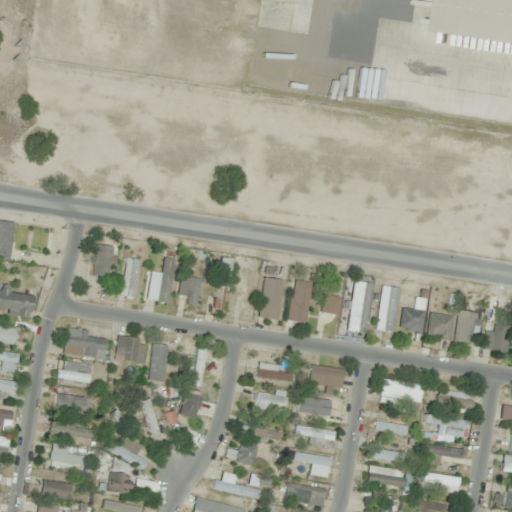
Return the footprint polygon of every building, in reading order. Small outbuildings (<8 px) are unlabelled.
[(511,0),(437,0),(434,31),(511,41),(511,0)] [(0,259),(9,260),(12,223),(0,221),(0,259)] [(111,278),(114,247),(94,245),(91,275),(111,278)] [(171,259),(161,258),(157,302),(167,303),(171,259)] [(230,259),(219,258),(218,275),(228,276),(230,259)] [(138,260),(123,259),(120,297),(135,298),(138,260)] [(195,306),(198,279),(179,277),(177,295),(186,295),(185,305),(195,306)] [(256,318),(275,321),(281,280),(262,277),(256,318)] [(213,310),(222,311),(226,281),(217,279),(213,310)] [(285,321),(303,324),(310,284),(292,281),(285,321)] [(342,324),(363,328),(372,285),(351,281),(342,324)] [(397,289),(379,286),(373,330),(391,333),(397,289)] [(0,287),(0,311),(29,316),(32,297),(9,294),(9,289),(0,287)] [(426,292),(416,290),(412,310),(401,308),(398,329),(419,333),(426,292)] [(336,315),(338,298),(322,295),(319,313),(336,315)] [(477,312),(456,310),(453,343),(473,345),(477,312)] [(426,337),(450,337),(450,314),(426,314),(426,337)] [(0,343),(14,343),(14,326),(0,326),(0,343)] [(62,355),(103,362),(106,341),(87,339),(88,331),(66,327),(62,355)] [(481,348),(504,353),(507,336),(484,331),(481,348)] [(114,361),(143,364),(145,340),(117,337),(114,361)] [(166,345),(151,344),(147,380),(162,382),(166,345)] [(203,350),(195,349),(191,386),(199,387),(203,350)] [(0,371),(13,374),(16,354),(0,351),(0,361),(1,361),(0,366),(0,371)] [(58,383),(89,381),(88,363),(57,364),(58,383)] [(289,380),(288,373),(277,373),(277,364),(255,364),(256,381),(289,380)] [(342,371),(311,365),(307,383),(338,390),(342,371)] [(13,379),(0,379),(0,399),(13,400),(13,379)] [(378,403),(419,404),(420,384),(379,383),(378,403)] [(283,414),(285,393),(256,390),(254,410),(283,414)] [(470,414),(472,395),(437,391),(434,410),(470,414)] [(88,399),(55,394),(53,409),(85,413),(88,399)] [(329,401),(298,398),(297,412),(327,416),(329,401)] [(139,402),(153,444),(161,441),(147,399),(139,402)] [(0,420),(9,421),(11,411),(0,410),(0,420)] [(119,426),(124,422),(117,412),(112,416),(119,426)] [(399,425),(400,417),(375,413),(372,430),(404,436),(406,426),(399,425)] [(466,422),(424,415),(423,424),(436,426),(434,439),(462,444),(466,422)] [(94,431),(50,419),(47,430),(91,442),(94,431)] [(332,433),(295,426),(293,434),(305,436),(304,444),(329,448),(332,433)] [(242,437),(276,440),(277,431),(243,428),(242,437)] [(140,446),(122,436),(116,446),(108,441),(103,449),(140,470),(145,462),(134,456),(140,446)] [(234,453),(226,450),(223,458),(250,467),(256,448),(238,442),(234,453)] [(80,467),(81,457),(67,456),(67,446),(50,444),(48,464),(80,467)] [(426,457),(460,457),(460,448),(426,448),(426,457)] [(369,458),(401,463),(403,455),(371,449),(369,458)] [(289,460),(327,469),(330,459),(291,451),(289,460)] [(500,470),(511,472),(511,456),(503,454),(500,470)] [(112,465),(105,491),(123,495),(130,469),(112,465)] [(410,473),(368,466),(365,481),(408,489),(410,473)] [(270,478),(250,475),(248,484),(269,487),(270,478)] [(457,476),(425,475),(425,491),(457,492),(457,476)] [(69,484),(40,481),(38,496),(67,499),(69,484)] [(258,490),(213,481),(211,490),(257,499),(258,490)] [(320,507),(324,490),(285,482),(283,490),(303,494),(302,503),(320,507)] [(502,508),(511,509),(511,487),(505,487),(502,508)] [(385,511),(390,497),(381,495),(376,511),(385,511)] [(242,511),(243,509),(194,498),(190,511),(242,511)] [(112,511),(138,511),(139,507),(102,501),(101,510),(112,511)] [(446,511),(447,507),(420,501),(417,511),(446,511)]
